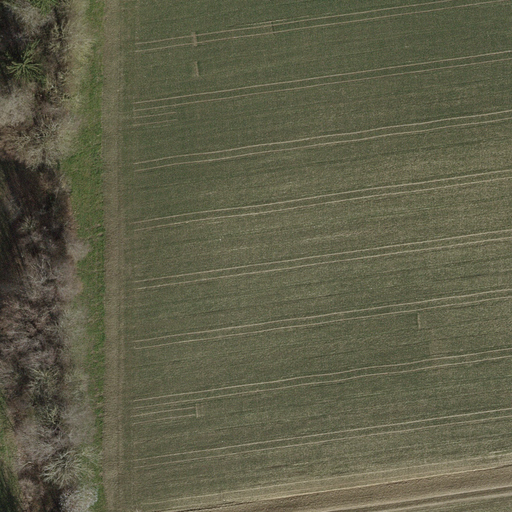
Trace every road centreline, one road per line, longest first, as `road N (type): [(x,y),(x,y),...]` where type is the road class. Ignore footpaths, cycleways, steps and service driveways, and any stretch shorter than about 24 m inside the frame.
road 1 (track): [(13,511),(18,479),(0,376)]
road 2 (track): [(0,292),(0,169)]
